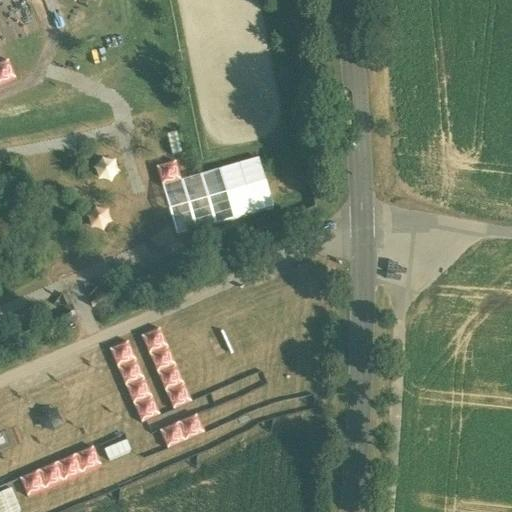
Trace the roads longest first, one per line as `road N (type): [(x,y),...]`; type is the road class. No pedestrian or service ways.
road 1 (track): [(0,383),(362,229),(407,219),(511,230)]
road 2 (tertiary): [(341,0),(362,229),(350,511)]
road 3 (track): [(386,511),(407,219)]
